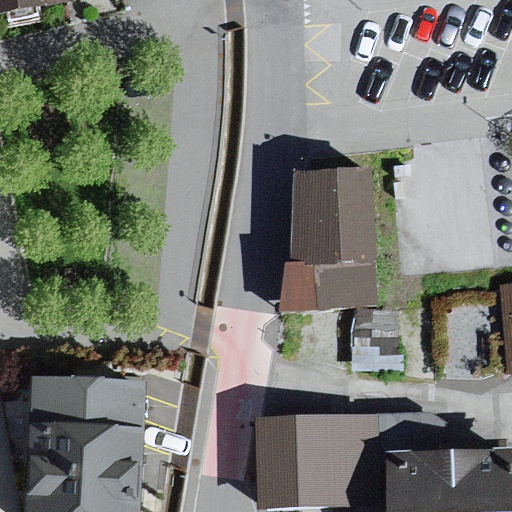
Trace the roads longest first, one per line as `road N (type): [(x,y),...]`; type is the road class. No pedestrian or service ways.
road 1 (residential): [(243,341),(264,152),(269,8)]
road 2 (residential): [(202,23),(200,115),(174,319)]
road 3 (residential): [(174,319),(169,334),(150,337),(16,333),(0,223)]
road 4 (residential): [(0,68),(202,23)]
road 5 (residential): [(224,462),(243,341)]
